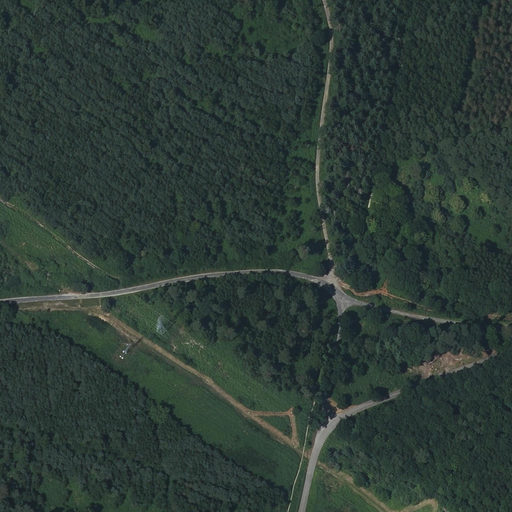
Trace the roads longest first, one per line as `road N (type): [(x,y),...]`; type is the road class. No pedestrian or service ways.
road 1 (unclassified): [(0,303),(252,272),(308,276),(335,292)]
road 2 (track): [(319,0),(328,22),(313,161),(335,292)]
road 3 (tertiary): [(511,351),(351,410),(330,426)]
road 4 (unclassified): [(511,327),(413,318),(335,292)]
road 5 (unclassified): [(335,292),(340,331),(325,409),(330,426)]
